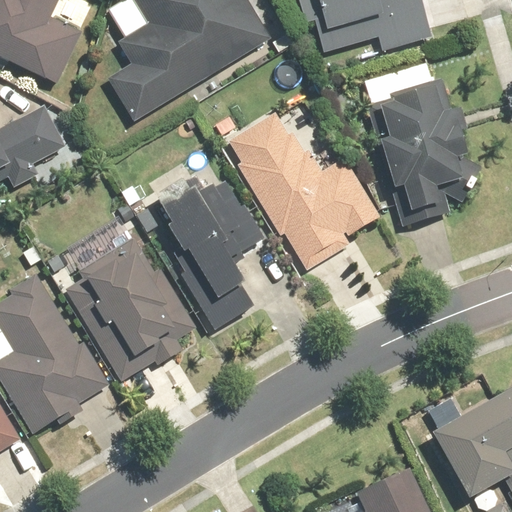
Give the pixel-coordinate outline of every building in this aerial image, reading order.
[(0,0),(0,61),(55,87),(94,2),(88,0),(0,0)] [(129,66),(105,81),(132,122),(266,36),(242,0),(131,0),(148,27),(117,47),(129,66)] [(303,0),(322,57),(373,39),(378,55),(426,39),(413,0),(303,0)] [(362,86),(370,107),(384,141),(371,146),(389,191),(396,188),(414,234),(444,223),(431,191),(470,176),(454,136),(459,133),(439,82),(429,86),(421,67),(362,86)] [(0,131),(0,183),(5,181),(10,192),(34,180),(29,169),(35,166),(43,183),(70,169),(42,111),(0,131)] [(209,134),(214,142),(278,237),(281,235),(304,271),(337,249),(333,243),(375,214),(340,161),(321,173),(311,157),(303,162),(271,113),(242,132),(232,118),(209,134)] [(227,259),(257,241),(219,174),(168,204),(164,198),(152,205),(165,227),(160,230),(176,258),(172,260),(200,310),(196,312),(209,334),(255,308),(227,259)] [(150,275),(132,242),(78,272),(82,280),(79,282),(91,304),(85,308),(96,329),(105,324),(124,358),(105,368),(116,388),(179,353),(174,344),(196,333),(161,270),(150,275)] [(0,333),(2,337),(0,337),(0,380),(30,436),(78,409),(74,402),(103,387),(40,274),(4,293),(9,301),(0,306),(0,333)] [(511,385),(428,436),(467,501),(500,481),(511,502),(511,385)] [(0,452),(19,441),(0,410),(0,452)] [(429,511),(411,471),(356,495),(363,511),(429,511)]
